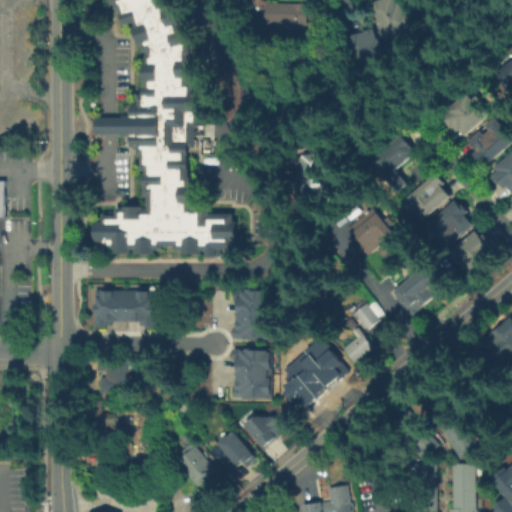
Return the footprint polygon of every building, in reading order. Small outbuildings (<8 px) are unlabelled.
[(147,50),(142,51),(140,44),(138,44),(132,25),(134,25),(133,21),(123,24),(118,9),(116,9),(114,2),(110,4),(108,0),(169,0),(172,7),(175,6),(180,21),(177,22),(179,28),(183,31),(184,42),(189,42),(189,54),(187,54),(187,58),(190,58),(190,78),(187,78),(187,81),(193,81),(193,90),(203,90),(204,115),(197,115),(197,126),(193,126),(194,147),(188,147),(188,154),(187,154),(187,158),(189,158),(189,176),(191,176),(191,183),(194,183),(194,203),(190,203),(190,207),(197,207),(197,205),(209,205),(209,212),(233,212),(233,220),(236,220),(236,237),(232,237),(232,246),(217,246),(218,256),(205,256),(205,250),(201,250),(201,252),(182,252),(181,249),(173,250),(173,245),(163,245),(163,249),(157,249),(157,253),(135,253),(135,249),(131,249),(131,252),(112,252),(111,248),(100,248),(100,241),(94,241),(94,220),(101,220),(101,214),(107,214),(107,210),(115,210),(115,207),(123,207),(123,205),(143,205),(143,207),(147,207),(146,195),(143,195),(143,173),(144,173),(144,170),(140,170),(140,154),(136,154),(136,146),(129,146),(128,136),(120,136),(120,133),(109,134),(95,134),(95,117),(109,117),(120,117),(120,115),(129,114),(128,103),(137,103),(137,93),(142,93),(142,85),(144,85),(144,81),(143,81),(142,61),(145,61),(145,53),(147,53),(147,50)] [(391,0),(398,0),(414,31),(389,44),(372,10),(391,0)] [(302,34),(294,34),(294,28),(266,27),(266,5),(312,5),(312,28),(302,28),(302,34)] [(372,33),(388,65),(366,76),(350,44),(372,33)] [(511,70),(511,92),(501,79),(511,70)] [(445,120),(453,112),(450,108),(471,92),(493,116),(468,138),(462,131),(459,134),(454,129),(453,130),(445,120)] [(470,142),(483,131),(487,135),(491,131),(487,127),(497,118),(511,135),(511,143),(486,167),(475,155),(479,151),(470,142)] [(405,137),(420,156),(399,171),(409,184),(398,193),(374,161),(405,137)] [(328,155),(330,172),(324,173),(326,188),(303,191),(299,159),(328,155)] [(511,157),(511,196),(493,174),(511,157)] [(405,200),(439,173),(449,184),(445,187),(453,197),(424,222),(405,200)] [(430,226),(458,202),(462,206),(464,204),(472,213),(468,216),(477,226),(464,238),(459,232),(453,237),(458,243),(451,249),(430,226)] [(365,248),(350,230),(375,210),(386,223),(388,221),(402,237),(399,240),(404,247),(387,261),(372,242),(365,248)] [(481,234),(484,238),(488,235),(492,240),(495,239),(502,248),(491,257),(494,260),(476,274),(471,268),(469,271),(457,255),(460,252),(459,250),(478,235),(481,234)] [(403,295),(403,293),(414,284),(409,277),(419,270),(431,286),(425,291),(433,302),(409,320),(401,309),(404,306),(401,301),(405,298),(403,295)] [(238,312),(238,297),(234,297),(234,288),(274,288),(274,312),(238,312)] [(127,289),(127,320),(113,320),(113,325),(107,325),(107,327),(96,327),(96,289),(97,289),(127,289)] [(127,320),(127,289),(159,289),(159,330),(146,330),(146,325),(141,325),(141,320),(127,320)] [(357,313),(373,299),(386,315),(382,319),(383,320),(372,330),(357,313)] [(274,312),(274,336),(234,336),(234,326),(238,326),(238,312),(274,312)] [(511,370),(485,340),(493,333),(492,332),(511,315),(511,370)] [(357,338),(353,332),(361,326),(378,348),(357,364),(344,348),(357,338)] [(318,339),(344,371),(329,383),(325,378),(312,389),(289,360),(318,339)] [(277,372),(237,372),(237,357),(234,357),(234,348),(277,348),(277,372)] [(98,355),(129,355),(129,392),(102,392),(102,377),(107,377),(107,372),(98,371),(98,355)] [(237,372),(277,372),(277,396),(234,396),(234,387),(237,387),(237,372)] [(105,401),(105,413),(117,413),(117,429),(88,429),(88,401),(105,401)] [(424,457),(394,419),(414,404),(444,442),(424,457)] [(460,457),(435,417),(457,404),(482,444),(460,457)] [(246,427),(256,418),(279,416),(291,429),(267,450),(246,427)] [(220,445),(236,432),(257,455),(242,469),(239,466),(234,471),(221,457),(227,452),(220,445)] [(179,460),(185,456),(181,452),(193,442),(217,470),(200,484),(179,460)] [(470,511),(447,511),(448,507),(451,507),(452,462),(476,463),(475,510),(471,510),(470,511)] [(427,511),(406,511),(407,508),(412,508),(413,463),(436,464),(435,509),(428,509),(427,511)] [(511,511),(492,511),(496,509),(493,506),(504,495),(492,482),(495,479),(492,476),(503,466),(506,469),(511,463),(511,511)] [(352,511),(303,511),(302,504),(321,501),(321,502),(330,500),(328,487),(347,483),(352,511)]
